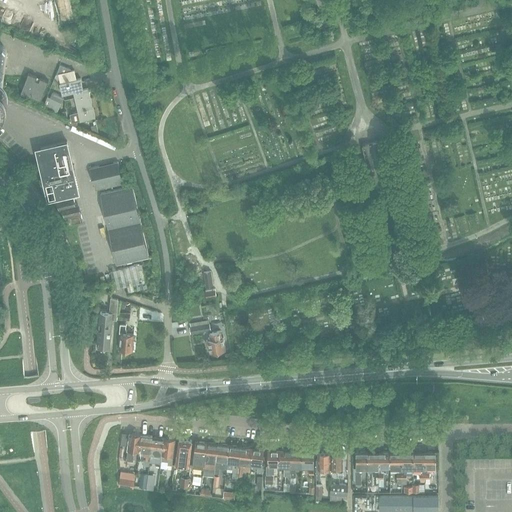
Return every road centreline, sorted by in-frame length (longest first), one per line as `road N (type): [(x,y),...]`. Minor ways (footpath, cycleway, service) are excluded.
road 1 (residential): [(164,383),(166,258),(102,0)]
road 2 (residential): [(447,434),(266,432),(205,419),(144,419)]
road 3 (tertiary): [(68,386),(58,275),(21,204)]
road 4 (tertiary): [(21,204),(43,278),(54,387)]
road 5 (secondary): [(392,371),(227,385)]
road 6 (secondary): [(511,359),(392,371)]
road 7 (secondary): [(392,371),(511,376)]
